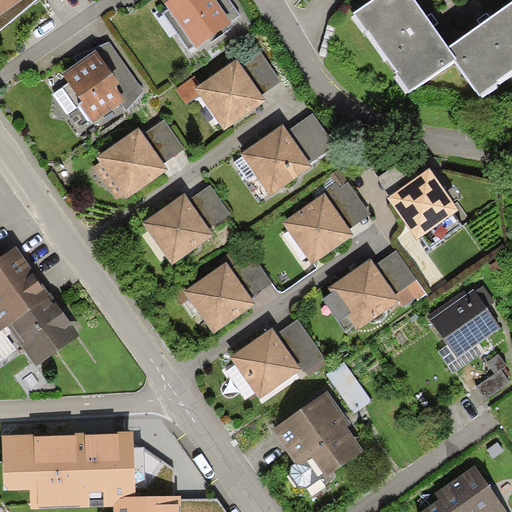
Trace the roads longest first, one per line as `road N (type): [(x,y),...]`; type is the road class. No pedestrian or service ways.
road 1 (residential): [(258,511),(0,146)]
road 2 (residential): [(266,0),(320,82),(359,120),(511,154)]
road 3 (track): [(0,411),(143,402),(171,389)]
